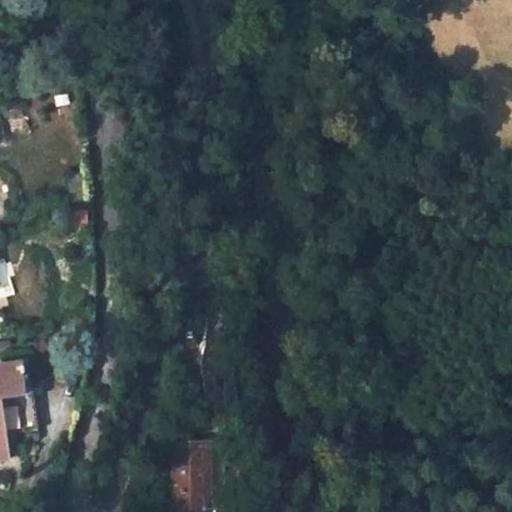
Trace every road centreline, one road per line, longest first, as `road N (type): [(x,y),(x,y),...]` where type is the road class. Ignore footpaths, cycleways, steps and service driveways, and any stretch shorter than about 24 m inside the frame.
road 1 (residential): [(194,0),(203,35),(206,195),(162,357),(99,511)]
road 2 (residential): [(276,511),(265,98),(242,0)]
